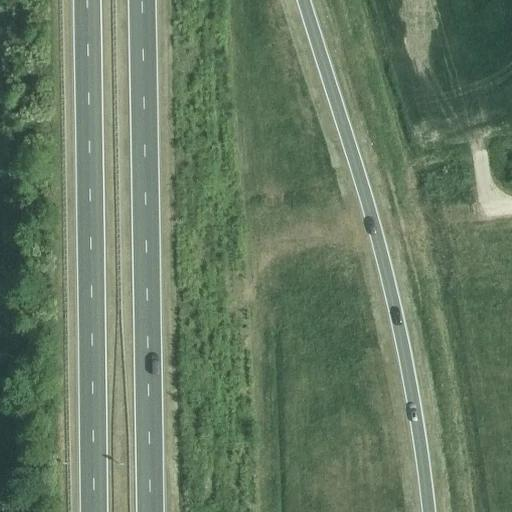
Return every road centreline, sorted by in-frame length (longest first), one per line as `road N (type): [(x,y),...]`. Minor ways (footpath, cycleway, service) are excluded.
road 1 (trunk): [(427,511),(379,249),(303,0)]
road 2 (trunk): [(149,511),(141,0)]
road 3 (trunk): [(86,0),(93,511)]
